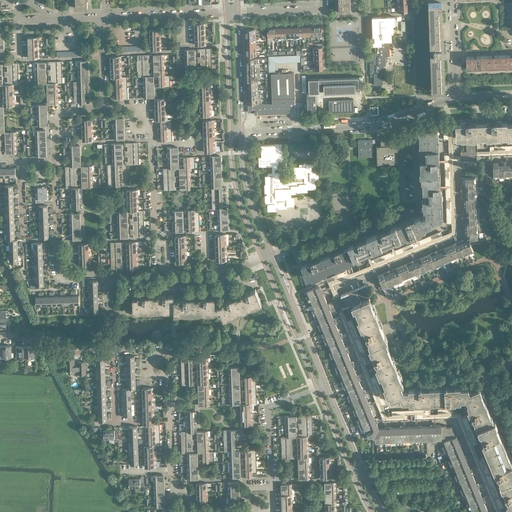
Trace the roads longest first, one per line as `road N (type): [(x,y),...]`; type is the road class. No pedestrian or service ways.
road 1 (unclassified): [(511,452),(490,385),(413,379),(397,343)]
road 2 (residential): [(108,280),(102,272),(57,273),(55,160)]
road 3 (unclassified): [(239,129),(397,118)]
road 4 (tertiary): [(324,384),(272,255)]
road 5 (tertiary): [(264,258),(318,386)]
road 6 (tertiary): [(231,130),(237,185),(264,258)]
road 7 (residential): [(268,485),(267,409),(318,386)]
road 8 (tertiary): [(272,255),(246,192),(239,129)]
